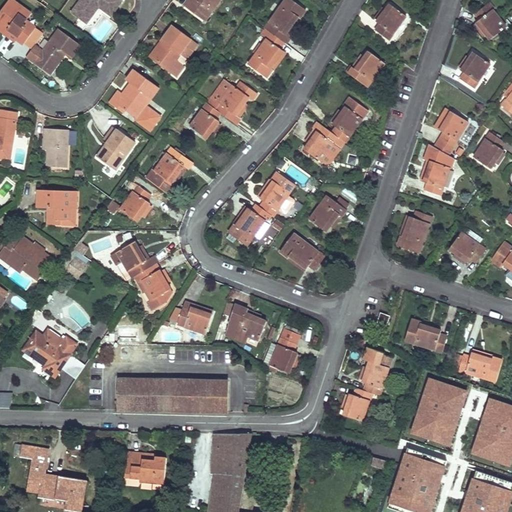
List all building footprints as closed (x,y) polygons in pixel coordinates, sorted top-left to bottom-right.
[(30,12),(13,0),(7,0),(0,10),(0,30),(2,28),(16,38),(15,40),(21,45),(35,27),(26,20),(30,12)] [(92,16),(100,5),(112,14),(122,0),(79,0),(76,5),(92,16)] [(195,11),(201,15),(206,19),(219,0),(187,0),(186,2),(196,9),(195,11)] [(271,31),(278,36),(282,30),(286,33),(299,16),(300,17),(306,9),(294,0),(284,0),(265,27),(271,31)] [(186,2),(185,3),(195,11),(196,9),(186,2)] [(376,29),(382,34),(388,38),(406,15),(390,3),(387,7),(377,20),(376,21),(380,24),(376,29)] [(478,21),(484,29),(487,33),(490,38),(505,25),(487,3),(476,11),(480,18),(477,20),(478,21)] [(88,22),(92,16),(76,5),(72,11),(88,22)] [(377,20),(387,7),(385,5),(375,17),(377,20)] [(299,16),(286,33),(290,36),(303,19),(300,17),(299,16)] [(484,29),(478,21),(475,24),(484,35),(487,33),(484,29)] [(197,43),(172,25),(162,39),(164,41),(152,57),(178,75),(185,66),(176,60),(180,54),(187,58),(197,43)] [(280,46),(284,40),(278,36),(271,31),(265,27),(261,32),(267,37),(249,62),(266,75),(272,67),(270,65),(283,48),(280,46)] [(16,38),(2,28),(0,30),(0,31),(13,41),(15,40),(16,38)] [(66,53),(68,54),(70,56),(80,45),(59,28),(33,61),(49,73),(66,53)] [(164,41),(162,39),(151,56),(152,57),(164,41)] [(275,68),(287,51),(283,48),(270,65),(272,67),(275,68)] [(367,85),(385,62),(370,50),(366,55),(357,67),(355,69),(350,65),(347,70),(367,85)] [(461,77),(467,82),(474,86),(490,63),(474,51),(470,56),(462,68),(461,69),(465,72),(461,77)] [(357,67),(366,55),(363,52),(354,64),(357,67)] [(462,68),(470,56),(468,54),(459,66),(462,68)] [(118,102),(128,109),(138,117),(160,87),(136,69),(128,79),(133,82),(118,102)] [(212,95),(220,101),(232,84),(224,78),(212,95)] [(253,99),(258,92),(242,80),(237,86),(233,83),(220,101),(212,95),(207,101),(208,102),(215,107),(221,111),(229,118),(233,112),(236,114),(237,112),(246,100),(249,96),(253,99)] [(511,91),(502,103),(511,111),(511,91)] [(346,141),(368,110),(350,96),(344,104),(347,106),(343,111),(335,123),(334,124),(336,126),(333,131),(345,140),(346,141)] [(246,100),(237,112),(240,114),(249,102),(246,100)] [(215,107),(208,102),(190,125),(206,137),(209,133),(216,124),(218,121),(219,119),(216,117),(221,111),(215,107)] [(340,108),(331,120),(335,123),(343,111),(340,108)] [(0,157),(9,159),(16,113),(0,110),(0,157)] [(456,142),(469,121),(451,110),(448,116),(441,129),(440,130),(443,132),(435,145),(449,154),(456,142)] [(236,114),(233,112),(229,118),(237,123),(241,117),(236,114)] [(441,129),(448,116),(445,114),(437,127),(441,129)] [(327,127),(317,120),(312,127),(319,131),(322,133),(327,127)] [(216,124),(209,133),(212,135),(221,123),(218,121),(216,124)] [(327,164),(345,140),(333,131),(327,127),(322,133),(319,131),(318,133),(308,145),(306,149),(327,164)] [(47,167),(56,168),(66,168),(68,131),(46,129),(45,137),(49,138),(48,150),(47,167)] [(115,169),(125,155),(136,142),(118,129),(98,156),(115,169)] [(314,130),(305,143),(308,145),(318,133),(314,130)] [(504,148),(502,147),(501,146),(504,140),(491,131),(474,155),(491,167),(495,161),(503,150),(504,148)] [(453,158),(429,144),(424,158),(430,161),(428,165),(424,179),(423,181),(427,182),(425,189),(440,194),(453,158)] [(184,165),(184,164),(181,161),(185,155),(172,146),(155,170),(153,167),(145,177),(166,192),(173,184),(171,182),(174,177),(184,165)] [(498,164),(506,152),(503,150),(495,161),(498,164)] [(185,155),(181,161),(184,164),(189,167),(193,161),(185,155)] [(428,165),(425,164),(420,178),(424,179),(428,165)] [(177,180),(187,167),(184,165),(174,177),(177,180)] [(259,205),(270,213),(273,215),(278,209),(289,194),(296,184),(278,171),(271,181),(273,182),(262,197),(264,199),(259,205)] [(269,179),(258,194),(262,197),(273,182),(271,181),(269,179)] [(151,201),(149,200),(147,198),(151,193),(138,184),(121,207),(138,220),(142,214),(150,203),(151,201)] [(74,224),(76,190),(37,188),(37,206),(47,207),(46,223),(74,224)] [(293,197),(289,194),(278,209),(283,213),(293,197)] [(347,209),(329,195),(311,218),(326,230),(330,226),(339,214),(342,217),(347,209)] [(150,203),(142,214),(145,216),(153,205),(150,203)] [(243,215),(237,224),(236,223),(230,231),(248,244),(265,221),(270,213),(259,205),(257,204),(253,210),(249,207),(243,215)] [(243,215),(249,207),(246,205),(234,221),(236,223),(237,224),(243,215)] [(101,212),(103,214),(105,216),(110,210),(106,206),(101,212)] [(403,235),(402,235),(402,234),(398,243),(417,251),(432,215),(416,209),(414,216),(411,215),(403,235)] [(403,235),(411,215),(407,213),(399,233),(402,234),(402,235),(403,235)] [(342,217),(339,214),(330,226),(333,229),(342,217)] [(272,243),(284,224),(277,219),(265,238),(272,243)] [(269,224),(265,221),(255,235),(261,238),(269,224)] [(471,258),(474,259),(477,261),(486,248),(462,232),(450,248),(455,251),(467,259),(469,261),(471,258)] [(307,268),(308,266),(310,265),(315,269),(325,256),(293,233),(280,251),(289,257),(290,256),(307,268)] [(21,272),(22,270),(23,268),(38,279),(52,259),(21,237),(7,257),(13,261),(11,265),(21,272)] [(135,241),(118,251),(123,260),(133,276),(140,272),(153,264),(157,262),(152,254),(149,256),(146,258),(138,245),(135,241)] [(511,246),(504,241),(499,248),(501,250),(494,261),(502,267),(504,263),(508,266),(511,268),(511,246)] [(76,251),(84,254),(88,246),(80,242),(76,251)] [(149,256),(141,243),(138,245),(146,258),(149,256)] [(494,261),(501,250),(499,248),(491,259),(494,261)] [(118,251),(111,255),(116,264),(123,260),(118,251)] [(467,259),(455,251),(453,254),(465,262),(467,259)] [(288,259),(305,271),(307,268),(290,256),(289,257),(288,259)] [(68,269),(72,272),(77,276),(85,266),(77,260),(73,266),(71,264),(68,269)] [(161,308),(172,291),(171,288),(172,287),(170,283),(161,268),(157,270),(153,264),(140,272),(161,308)] [(173,281),(165,268),(162,270),(170,283),(173,281)] [(177,323),(192,328),(206,332),(213,313),(208,312),(192,306),(191,306),(192,303),(184,300),(177,323)] [(227,300),(224,311),(236,316),(240,306),(227,300)] [(209,308),(193,303),(192,306),(208,312),(209,308)] [(240,306),(236,316),(232,327),(251,335),(259,339),(267,321),(262,319),(247,313),(249,309),(240,306)] [(263,315),(249,308),(249,309),(247,313),(262,319),(263,315)] [(387,325),(390,315),(381,312),(378,322),(387,325)] [(440,332),(441,330),(421,323),(421,321),(411,318),(405,339),(442,351),(447,335),(440,332)] [(421,323),(441,330),(442,325),(422,319),(421,321),(421,323)] [(232,327),(230,331),(249,339),(251,335),(232,327)] [(43,368),(49,372),(55,376),(70,354),(78,343),(67,336),(64,339),(49,328),(44,335),(37,331),(24,349),(46,364),(43,368)] [(298,338),(284,331),(271,365),(289,372),(291,368),(297,353),(297,352),(293,350),(298,338)] [(365,390),(372,392),(379,395),(389,367),(393,357),(384,354),(385,352),(369,346),(364,359),(370,361),(368,366),(364,380),(364,382),(367,383),(365,390)] [(493,354),(473,349),(472,353),(492,358),(492,357),(493,354)] [(300,354),(297,353),(291,368),(294,369),(300,354)] [(492,357),(492,358),(472,353),(471,357),(463,354),(460,367),(459,371),(497,381),(503,359),(492,357)] [(462,357),(455,355),(452,365),(460,367),(462,357)] [(76,378),(86,364),(74,356),(65,371),(76,378)] [(364,380),(368,366),(364,365),(360,378),(364,380)] [(421,373),(425,374),(429,375),(427,381),(447,387),(451,377),(423,368),(421,373)] [(118,378),(118,393),(118,409),(227,410),(228,381),(118,378)] [(367,407),(372,392),(365,390),(357,387),(354,395),(350,394),(346,408),(343,414),(363,421),(367,407)] [(0,391),(0,406),(12,407),(12,392),(0,391)] [(346,408),(350,394),(347,393),(342,407),(346,408)] [(237,511),(251,434),(215,433),(212,472),(215,473),(208,511),(237,511)] [(66,510),(74,511),(80,511),(81,511),(87,481),(60,477),(60,481),(44,478),(49,449),(16,444),(14,454),(34,457),(29,490),(41,492),(40,496),(67,500),(66,510)] [(150,455),(126,453),(124,474),(130,475),(130,478),(140,479),(140,482),(164,484),(166,458),(154,457),(154,461),(150,461),(150,455)] [(384,468),(385,464),(387,461),(374,457),(372,464),(384,468)]
